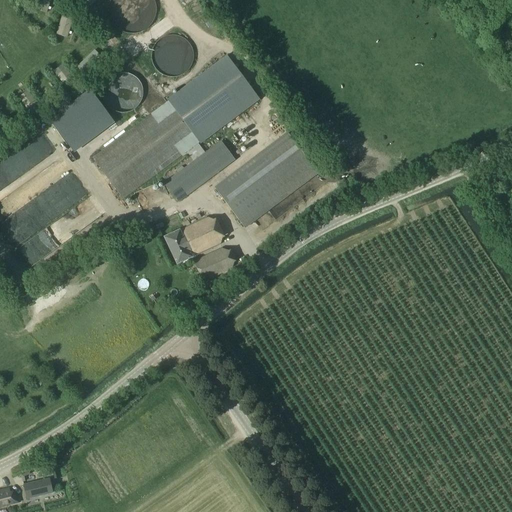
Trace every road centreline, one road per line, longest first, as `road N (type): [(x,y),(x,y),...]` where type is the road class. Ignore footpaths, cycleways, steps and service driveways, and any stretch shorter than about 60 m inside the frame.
road 1 (tertiary): [(182,334),(301,240),(511,142)]
road 2 (tertiary): [(0,464),(73,423),(182,334)]
road 3 (tertiary): [(304,511),(182,334)]
